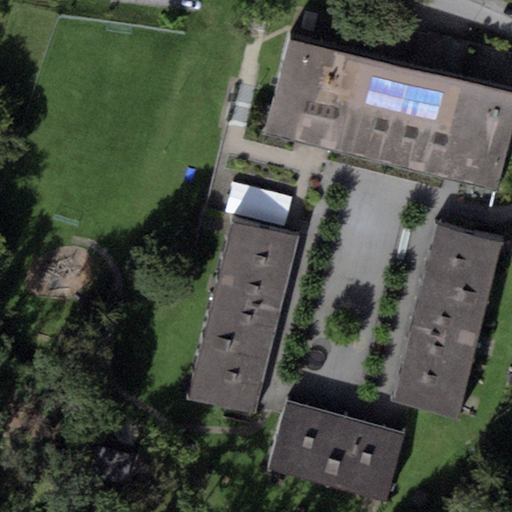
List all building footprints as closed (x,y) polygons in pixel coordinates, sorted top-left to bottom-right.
[(418,33),(409,68),(459,80),(466,44),(418,33)] [(409,68),(289,38),(265,134),(497,190),(511,129),(511,92),(459,80),(409,68)] [(505,237),(437,219),(389,402),(457,420),(505,237)] [(298,237),(231,223),(188,399),(255,414),(298,237)] [(405,435),(287,401),(267,471),(386,504),(405,435)]
